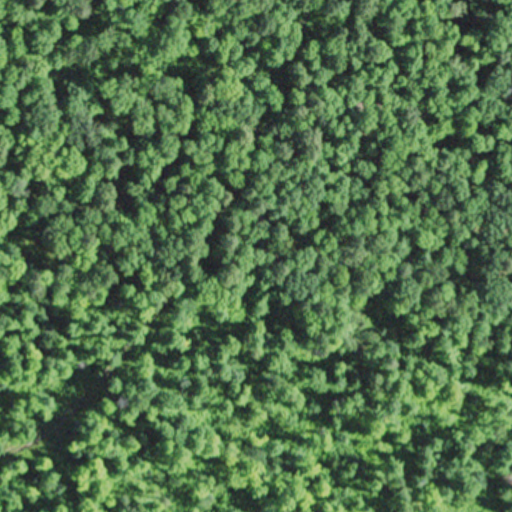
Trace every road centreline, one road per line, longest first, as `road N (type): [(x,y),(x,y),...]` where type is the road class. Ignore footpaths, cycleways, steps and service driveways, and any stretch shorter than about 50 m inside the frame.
road 1 (residential): [(0,204),(196,222),(320,0)]
road 2 (residential): [(0,453),(196,222)]
